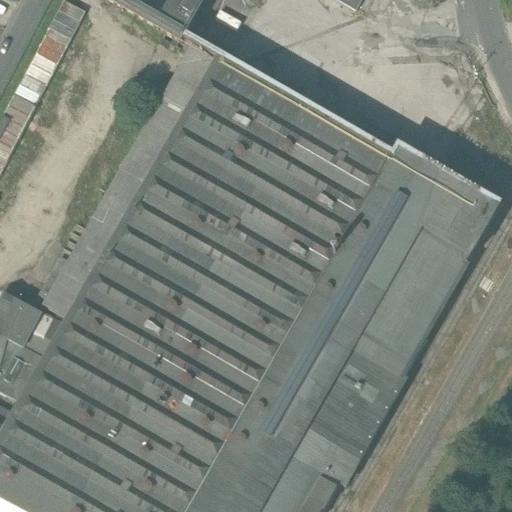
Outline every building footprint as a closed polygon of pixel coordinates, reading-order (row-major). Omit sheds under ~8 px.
[(208,0),(103,0),(183,45),(208,0)] [(330,0),(355,15),(362,3),(356,0),(330,0)] [(63,4),(0,126),(0,179),(85,16),(63,4)] [(193,47),(43,311),(69,326),(220,62),(193,47)] [(7,434),(0,445),(0,511),(307,511),(310,507),(318,511),(329,511),(342,489),(345,490),(500,212),(402,153),(396,162),(220,62),(69,326),(7,434)] [(2,297),(0,300),(0,445),(7,434),(0,429),(0,397),(17,407),(41,364),(43,365),(63,331),(2,297)]
